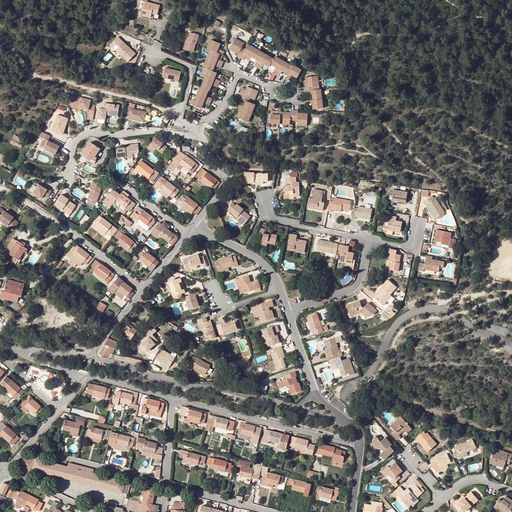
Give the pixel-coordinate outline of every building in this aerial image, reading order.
[(160,6),(145,2),(141,16),(150,18),(151,14),(157,16),(160,6)] [(187,42),(185,42),(183,51),(193,53),(195,45),(197,45),(199,36),(189,33),(188,40),(187,42)] [(117,36),(110,44),(128,61),(135,53),(117,36)] [(244,43),(236,38),(230,48),(238,53),(237,56),(244,60),(247,54),(258,60),(254,65),(261,69),(264,63),(269,66),(271,64),(276,67),(273,72),(279,76),(282,70),(288,73),(285,78),(288,80),(292,74),(297,77),(301,69),(293,65),(275,56),(274,59),(248,44),(245,49),(242,47),(244,43)] [(200,87),(192,105),(201,108),(204,103),(210,105),(212,98),(207,96),(209,90),(210,91),(212,85),(218,87),(220,81),(215,79),(217,73),(213,71),(215,65),(221,68),(224,61),(218,59),(220,53),(223,55),(224,51),(219,49),(221,44),(210,40),(207,48),(210,49),(203,67),(204,67),(208,69),(204,78),(201,87),(200,87)] [(182,72),(165,68),(163,78),(179,81),(182,72)] [(163,78),(164,74),(160,74),(160,76),(155,78),(142,75),(140,82),(149,84),(150,80),(156,82),(163,78)] [(312,103),(313,109),(323,108),(321,89),(319,89),(318,75),(306,77),(307,86),(305,87),(306,94),(311,93),(312,100),(305,100),(306,104),(312,103)] [(238,111),(241,112),(239,117),(249,121),(256,104),(249,102),(250,98),(254,100),(258,91),(246,86),(245,89),(243,95),(241,94),(240,98),(245,100),(243,106),(237,103),(235,110),(238,111)] [(88,119),(93,120),(95,107),(89,106),(90,101),(77,97),(70,101),(74,110),(78,108),(83,109),(89,111),(88,119)] [(104,109),(100,108),(98,123),(104,123),(106,115),(118,116),(119,105),(105,103),(104,109)] [(297,124),(307,125),(308,113),(298,113),(298,110),(291,110),(291,112),(281,112),(281,108),(277,108),(277,114),(271,114),(271,123),(290,124),(290,120),(298,120),(297,124)] [(146,113),(129,109),(127,118),(144,122),(146,113)] [(68,119),(58,114),(52,130),(62,134),(68,119)] [(44,138),(49,140),(51,136),(42,131),(41,132),(40,135),(44,138)] [(12,140),(22,145),(25,140),(14,135),(12,140)] [(167,147),(156,137),(148,147),(154,152),(157,148),(163,153),(167,147)] [(59,146),(44,138),(40,145),(55,154),(59,146)] [(22,145),(12,140),(10,143),(20,149),(22,145)] [(95,157),(100,149),(90,142),(82,156),(90,161),(91,159),(94,162),(97,158),(95,157)] [(138,143),(125,145),(125,148),(117,148),(116,150),(117,157),(126,156),(126,157),(131,157),(131,152),(139,152),(138,143)] [(171,163),(175,166),(180,171),(184,167),(191,173),(198,165),(186,155),(185,156),(181,152),(171,163)] [(148,179),(149,179),(153,182),(159,174),(155,171),(142,161),(133,171),(137,174),(139,172),(148,179)] [(175,166),(171,163),(168,168),(174,173),(177,168),(175,166)] [(217,180),(202,169),(196,176),(201,180),(213,190),(219,182),(217,181),(217,180)] [(244,183),(254,183),(254,182),(257,182),(257,183),(263,183),(264,181),(268,181),(268,174),(258,173),(258,175),(254,174),(254,173),(245,172),(244,183)] [(157,189),(159,187),(169,195),(172,198),(178,190),(161,176),(153,186),(157,189)] [(285,184),(285,194),(289,193),(293,193),(293,195),(293,197),(300,196),(299,184),(296,184),(296,177),(289,177),(289,183),(292,182),(292,184),(285,184)] [(102,184),(92,181),(90,189),(92,190),(91,192),(90,192),(87,199),(88,199),(95,201),(96,202),(102,184)] [(47,189),(38,183),(33,192),(41,198),(43,194),(48,197),(52,190),(47,188),(47,189)] [(167,198),(169,195),(159,187),(157,189),(157,190),(167,198)] [(323,202),(322,202),(322,198),(323,195),(324,191),(314,189),(312,198),(309,197),(308,204),(317,206),(316,209),(323,210),(324,202),(323,202)] [(394,189),(392,200),(406,203),(408,192),(394,189)] [(116,201),(120,196),(113,190),(102,204),(110,209),(116,201)] [(187,193),(184,190),(172,206),(177,211),(181,205),(182,205),(183,203),(181,201),(186,195),(187,193)] [(128,195),(123,191),(120,196),(116,201),(128,210),(129,211),(132,208),(131,208),(134,203),(126,197),(128,195)] [(67,200),(68,199),(61,194),(54,205),(69,214),(75,206),(69,201),(67,200)] [(198,205),(186,195),(181,201),(183,203),(182,205),(192,213),(192,212),(194,213),(196,215),(201,208),(198,206),(198,205)] [(436,199),(435,199),(432,195),(423,201),(426,205),(427,204),(431,211),(436,218),(445,212),(436,199)] [(341,212),(342,209),(342,206),(350,208),(352,201),(335,197),(335,199),(331,198),(328,211),(332,212),(332,210),(341,212)] [(231,211),(230,213),(236,218),(238,216),(240,217),(239,218),(245,223),(251,216),(243,210),(244,209),(237,204),(236,205),(233,203),(228,209),(231,211)] [(186,212),(191,216),(194,213),(192,212),(192,213),(182,205),(181,205),(177,211),(184,213),(186,212)] [(135,221),(147,231),(149,228),(150,228),(156,221),(154,219),(155,219),(143,209),(143,210),(138,206),(134,211),(135,212),(132,216),(136,220),(135,221)] [(358,208),(354,207),(352,218),(356,218),(356,216),(370,219),(373,209),(359,206),(358,208)] [(9,228),(13,231),(19,223),(13,219),(14,218),(12,216),(11,217),(4,212),(5,211),(1,207),(0,207),(0,219),(8,226),(10,223),(12,224),(9,228)] [(124,223),(127,219),(122,215),(119,219),(124,223)] [(387,229),(400,231),(402,222),(396,220),(397,217),(390,215),(387,229)] [(236,218),(244,224),(245,223),(239,218),(240,217),(238,216),(236,218)] [(100,220),(95,225),(96,226),(106,234),(106,233),(111,237),(116,232),(110,228),(112,226),(102,217),(100,220)] [(92,225),(95,227),(96,226),(95,225),(100,220),(98,218),(94,222),(92,225)] [(124,223),(127,225),(129,227),(132,223),(127,219),(124,223)] [(158,237),(160,235),(163,238),(173,245),(178,238),(178,237),(159,222),(151,233),(156,237),(158,237)] [(106,234),(96,226),(95,227),(94,228),(104,236),(106,234)] [(277,235),(271,233),(271,235),(267,234),(264,233),(265,229),(261,228),(259,237),(263,238),(262,242),(268,244),(268,242),(275,244),(276,242),(281,243),(283,235),(277,233),(277,235)] [(445,244),(449,245),(449,247),(455,248),(457,240),(451,238),(452,233),(440,230),(439,236),(435,235),(434,240),(442,242),(445,242),(445,244)] [(123,235),(118,231),(114,236),(119,240),(117,242),(128,250),(125,253),(129,256),(137,246),(133,243),(134,242),(124,234),(123,235)] [(296,239),(297,235),(291,234),(288,248),(297,250),(297,251),(305,253),(307,241),(298,239),(298,241),(296,241),(296,239)] [(319,239),(317,250),(336,254),(338,243),(319,239)] [(24,246),(22,244),(16,241),(8,254),(12,256),(19,260),(19,259),(24,252),(25,252),(27,249),(24,247),(24,246)] [(73,261),(77,264),(79,266),(82,262),(86,265),(91,257),(75,244),(66,255),(73,261)] [(345,265),(354,267),(356,259),(353,259),(354,256),(354,253),(348,252),(349,246),(344,245),(342,255),(340,262),(346,263),(345,265)] [(400,263),(401,255),(396,254),(397,250),(390,248),(389,253),(390,253),(389,261),(391,261),(389,269),(391,269),(399,271),(399,267),(400,263)] [(144,253),(142,252),(139,256),(141,257),(139,259),(153,270),(159,262),(145,251),(144,253)] [(196,264),(197,265),(202,264),(203,268),(207,266),(204,256),(199,257),(198,254),(183,259),(186,269),(193,267),(193,265),(196,264)] [(232,258),(232,256),(231,255),(217,260),(220,270),(228,267),(234,265),(235,267),(238,265),(236,257),(232,258)] [(444,268),(445,262),(432,259),(426,258),(425,264),(420,263),(419,270),(424,271),(424,269),(439,272),(440,267),(444,268)] [(108,282),(114,275),(95,260),(91,266),(96,270),(94,272),(95,273),(104,280),(105,280),(108,282)] [(104,280),(95,273),(93,275),(106,285),(108,282),(105,280),(104,280)] [(243,285),(245,292),(256,288),(257,291),(261,290),(258,280),(251,282),(249,275),(238,279),(240,286),(243,285)] [(117,277),(117,278),(112,283),(106,289),(112,294),(113,293),(116,289),(125,296),(128,298),(133,292),(130,291),(132,289),(117,277)] [(179,283),(181,282),(180,278),(168,282),(173,296),(185,292),(184,289),(181,289),(180,285),(179,283)] [(3,292),(1,291),(0,294),(0,298),(17,302),(18,297),(21,297),(24,283),(6,279),(3,292)] [(392,296),(390,294),(397,287),(388,279),(383,284),(384,285),(377,293),(374,297),(384,305),(392,296)] [(125,296),(116,289),(113,293),(122,300),(125,296)] [(199,306),(195,293),(185,297),(189,310),(199,306)] [(140,302),(149,308),(152,305),(142,299),(140,302)] [(274,317),(272,310),(270,310),(269,311),(268,307),(269,307),(274,305),(272,300),(251,307),(254,318),(260,316),(261,321),(274,317)] [(377,310),(368,302),(364,306),(363,308),(362,307),(361,304),(359,300),(347,305),(350,315),(361,312),(366,316),(374,314),(377,310)] [(107,306),(100,302),(97,309),(104,313),(107,306)] [(382,315),(388,320),(392,317),(389,315),(385,311),(382,315)] [(314,327),(315,330),(316,333),(328,329),(326,325),(321,326),(317,314),(307,317),(311,328),(314,327)] [(152,319),(147,315),(143,320),(149,324),(152,319)] [(197,320),(199,325),(203,324),(204,329),(203,329),(206,340),(216,337),(211,320),(207,321),(206,317),(197,320)] [(238,330),(235,320),(232,321),(225,323),(225,322),(221,323),(224,335),(238,330)] [(127,323),(121,330),(131,338),(137,330),(127,323)] [(275,335),(274,332),(276,332),(279,331),(277,325),(262,330),(263,334),(265,338),(266,338),(269,346),(280,342),(277,334),(277,335),(275,335)] [(157,330),(153,326),(146,333),(149,336),(141,343),(147,349),(155,342),(154,342),(157,339),(152,333),(157,330)] [(327,357),(328,361),(330,360),(340,356),(341,356),(337,343),(343,341),(341,336),(335,338),(324,341),(327,349),(329,356),(327,357)] [(118,343),(115,341),(112,340),(108,338),(99,354),(109,357),(110,353),(112,354),(114,348),(116,349),(118,343)] [(285,357),(281,346),(267,351),(268,354),(271,354),(274,360),(277,369),(286,366),(283,358),(285,357)] [(172,361),(175,357),(163,350),(157,359),(162,362),(169,366),(172,361)] [(142,361),(123,356),(122,356),(121,360),(140,366),(142,361)] [(342,360),(340,356),(330,360),(331,364),(335,362),(337,368),(339,367),(342,376),(350,373),(350,375),(355,373),(350,358),(342,360)] [(194,357),(190,366),(205,374),(210,365),(194,357)] [(272,371),(277,369),(274,360),(269,362),(272,371)] [(172,361),(169,366),(162,362),(161,363),(171,370),(175,363),(172,361)] [(193,370),(188,367),(183,375),(189,378),(193,370)] [(238,380),(241,373),(236,371),(232,377),(238,380)] [(301,390),(299,382),(297,383),(294,384),(292,377),(295,376),(297,376),(295,372),(285,375),(286,379),(278,382),(280,388),(288,385),(291,394),(301,390)] [(6,376),(0,382),(0,384),(4,388),(17,400),(24,392),(10,380),(6,376)] [(89,384),(86,393),(108,399),(110,390),(89,384)] [(268,386),(261,384),(259,392),(264,394),(265,394),(268,386)] [(58,395),(62,397),(66,392),(63,389),(58,395)] [(137,396),(141,397),(142,394),(134,392),(133,395),(122,392),(122,393),(118,392),(117,391),(114,404),(118,405),(119,402),(119,401),(131,405),(130,408),(138,410),(138,406),(134,405),(137,396)] [(28,396),(19,406),(22,409),(25,406),(28,409),(34,414),(36,412),(38,414),(42,409),(31,398),(29,395),(28,396)] [(162,412),(164,403),(145,399),(144,398),(143,404),(141,412),(146,414),(147,409),(162,412)] [(188,417),(188,419),(204,423),(206,414),(191,410),(192,409),(183,406),(180,415),(188,417)] [(162,412),(147,409),(146,414),(157,416),(161,417),(162,412)] [(212,419),(209,418),(207,424),(214,426),(232,431),(235,422),(213,416),(212,419)] [(395,430),(392,433),(398,440),(401,437),(399,435),(405,430),(406,432),(410,427),(401,416),(391,425),(395,430)] [(85,425),(86,419),(79,417),(77,423),(66,420),(64,430),(70,432),(74,432),(73,436),(79,437),(82,425),(85,425)] [(6,424),(3,421),(0,423),(0,433),(12,445),(19,438),(4,425),(6,424)] [(253,436),(252,440),(258,441),(262,428),(241,423),(239,430),(242,431),(241,433),(253,436)] [(110,439),(111,435),(103,433),(104,430),(92,427),(91,430),(89,429),(87,436),(90,437),(89,439),(94,441),(94,438),(98,439),(101,439),(106,440),(106,438),(110,439)] [(279,449),(287,451),(288,446),(290,436),(266,430),(263,439),(280,444),(279,449)] [(426,434),(423,431),(416,438),(418,441),(419,440),(424,445),(423,446),(428,452),(437,444),(427,432),(426,434)] [(111,432),(111,435),(110,439),(114,440),(112,446),(120,448),(120,446),(121,445),(127,446),(131,447),(133,437),(111,432)] [(311,455),(314,445),(308,444),(309,441),(292,436),(290,446),(306,450),(306,453),(311,455)] [(380,454),(384,459),(391,453),(387,448),(390,445),(392,444),(386,437),(381,442),(376,436),(372,438),(372,442),(378,449),(380,447),(384,451),(380,454)] [(146,439),(138,437),(136,445),(139,446),(138,451),(142,452),(143,450),(153,453),(153,456),(156,457),(157,454),(161,455),(163,448),(156,447),(157,444),(145,441),(146,439)] [(461,454),(467,452),(476,447),(472,439),(462,444),(462,443),(457,445),(458,447),(454,448),(458,457),(462,456),(461,454)] [(345,456),(341,455),(342,451),(335,449),(336,448),(320,444),(318,453),(333,457),(332,460),(343,463),(345,456)] [(180,454),(185,455),(184,458),(183,462),(186,463),(186,462),(200,465),(201,462),(204,463),(206,456),(181,450),(180,454)] [(497,465),(504,468),(506,463),(506,460),(510,462),(511,455),(511,453),(504,451),(503,453),(500,452),(494,450),(490,463),(497,465)] [(20,465),(18,472),(22,474),(31,477),(33,469),(65,478),(68,467),(40,459),(41,455),(32,453),(31,457),(26,456),(25,459),(23,459),(18,465),(20,465)] [(447,454),(435,459),(439,467),(446,464),(451,462),(447,454)] [(213,466),(213,468),(216,469),(224,471),(224,472),(229,473),(231,474),(233,465),(232,465),(232,463),(209,457),(207,464),(210,465),(213,466)] [(259,479),(260,475),(261,471),(249,468),(251,462),(239,460),(237,468),(241,469),(240,475),(251,478),(252,478),(259,479)] [(387,475),(386,476),(393,484),(397,481),(401,477),(399,475),(403,471),(396,462),(390,467),(388,466),(384,469),(383,470),(387,475)] [(426,462),(425,462),(419,467),(422,471),(426,469),(427,469),(430,467),(426,462)] [(69,463),(68,467),(93,473),(94,469),(69,463)] [(90,484),(93,473),(68,467),(65,478),(90,484)] [(262,468),(261,471),(260,475),(263,476),(261,484),(267,486),(268,483),(278,485),(278,482),(282,483),(283,477),(283,476),(266,472),(267,470),(262,468)] [(93,473),(90,484),(128,494),(131,482),(126,481),(125,482),(93,473)] [(304,492),(303,495),(308,496),(311,484),(289,478),(287,485),(293,486),(293,489),(304,492)] [(0,490),(0,492),(4,495),(9,485),(4,483),(0,490)] [(400,486),(392,494),(394,497),(396,496),(398,494),(402,499),(404,502),(408,499),(413,504),(418,499),(417,498),(422,493),(424,491),(420,487),(418,488),(415,484),(409,490),(408,488),(404,491),(400,486)] [(142,505),(145,506),(144,508),(146,509),(145,511),(156,511),(157,505),(152,504),(156,489),(147,486),(142,505)] [(318,488),(315,499),(318,499),(319,496),(326,498),(336,500),(339,489),(336,488),(336,490),(322,487),(321,489),(318,488)] [(25,505),(30,495),(21,491),(21,492),(16,490),(12,497),(17,500),(17,501),(21,503),(25,505)] [(458,503),(456,501),(453,504),(459,511),(460,511),(464,509),(465,511),(478,499),(471,491),(465,497),(458,503)] [(38,499),(30,495),(25,505),(24,507),(22,511),(24,511),(27,511),(30,508),(33,509),(33,510),(35,511),(36,510),(39,511),(43,503),(38,501),(38,499)] [(500,505),(505,509),(504,511),(503,511),(510,511),(511,510),(511,509),(511,507),(511,500),(506,496),(502,501),(499,498),(494,506),(497,509),(499,507),(500,505)] [(408,499),(404,502),(409,507),(413,504),(408,499)] [(54,511),(56,508),(58,503),(54,501),(50,509),(54,511)] [(363,511),(376,511),(377,507),(382,508),(383,503),(372,501),(371,505),(365,504),(363,511)] [(171,511),(183,511),(184,507),(185,507),(185,503),(174,502),(174,506),(174,510),(172,510),(171,511)]
